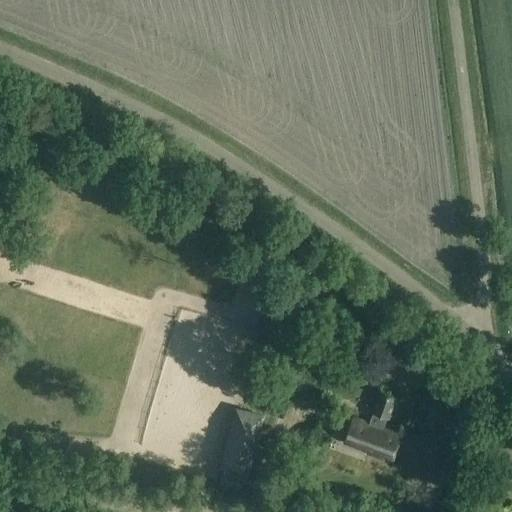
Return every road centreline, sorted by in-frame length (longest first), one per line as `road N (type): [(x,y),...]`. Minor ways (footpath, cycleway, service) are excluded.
road 1 (unclassified): [(488,344),(249,173),(0,49)]
road 2 (unclassified): [(488,344),(457,0)]
road 3 (unclassified): [(203,511),(67,490),(0,489)]
